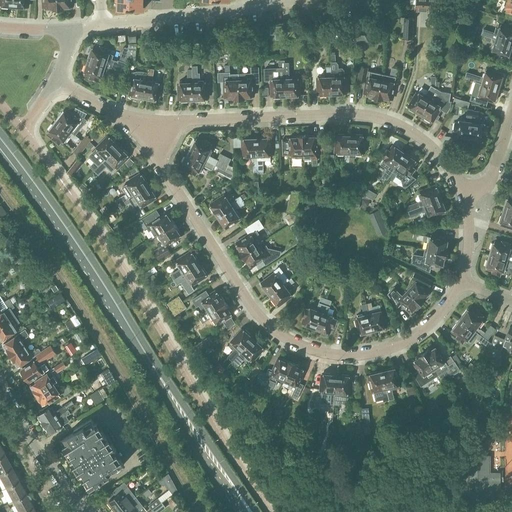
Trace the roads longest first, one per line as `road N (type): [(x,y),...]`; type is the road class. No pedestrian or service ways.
road 1 (residential): [(464,283),(429,328),(396,345),(323,352),(251,308),(140,123)]
road 2 (residential): [(485,193),(462,183),(422,139),(370,118),(140,123)]
road 3 (secondary): [(21,171),(205,447)]
road 4 (residential): [(78,511),(0,392)]
road 5 (residential): [(64,184),(23,131),(54,84)]
